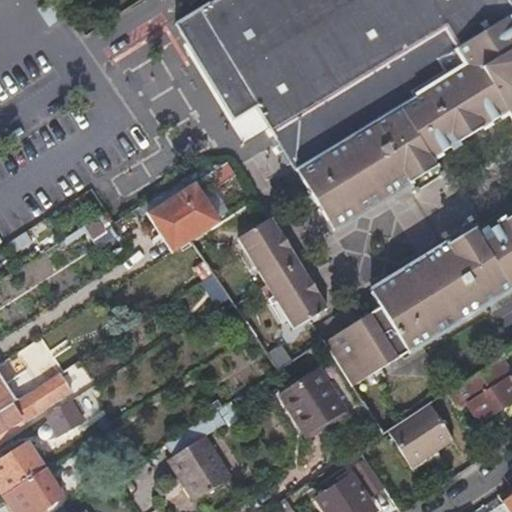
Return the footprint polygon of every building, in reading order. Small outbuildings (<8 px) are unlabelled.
[(438,61),(506,19),(511,14),(511,9),(506,0),(214,0),(172,26),(182,44),(171,51),(199,96),(209,111),(220,104),(231,122),(254,109),(257,114),(260,118),(251,124),(262,140),(265,144),(273,139),(293,170),(411,98),(408,93),(427,82),(444,72),(438,61)] [(511,30),(506,19),(438,61),(444,72),(427,82),(408,93),(411,98),(293,170),(291,171),(294,176),(330,232),(343,216),(354,209),(364,205),(378,202),(404,187),(433,170),(427,162),(429,160),(504,113),(511,107),(511,30)] [(133,33),(108,46),(117,62),(141,49),(133,33)] [(119,214),(179,177),(162,149),(102,186),(119,214)] [(232,177),(225,164),(206,176),(214,189),(232,177)] [(433,170),(404,187),(410,196),(439,178),(434,169),(433,170)] [(176,251),(188,243),(215,226),(190,187),(151,212),(176,251)] [(511,215),(476,238),(465,222),(437,239),(442,247),(377,290),(338,300),(336,334),(320,344),(349,390),(488,304),(511,288),(511,215)] [(102,216),(85,227),(100,250),(117,239),(102,216)] [(293,332),(323,312),(266,221),(261,224),(235,242),(293,332)] [(273,373),(288,364),(280,351),(265,361),(273,373)] [(80,367),(76,362),(70,366),(74,371),(80,367)] [(444,395),(456,413),(466,405),(478,423),(511,400),(511,384),(496,362),(480,372),(444,395)] [(342,411),(314,370),(276,394),(304,437),(342,411)] [(8,406),(0,411),(0,431),(17,420),(19,424),(68,392),(57,375),(8,406)] [(0,411),(8,406),(0,393),(0,411)] [(240,418),(229,402),(217,409),(228,426),(240,418)] [(80,424),(69,403),(57,410),(58,413),(45,421),(49,427),(46,430),(40,429),(38,430),(36,434),(37,438),(40,440),(43,441),(47,439),(48,435),(52,432),(56,438),(80,424)] [(452,439),(428,406),(382,435),(407,468),(430,450),(433,453),(452,439)] [(215,411),(163,444),(172,456),(166,460),(193,500),(228,477),(202,437),(223,423),(215,411)] [(0,459),(0,495),(1,497),(41,471),(24,445),(0,459)] [(368,498),(381,489),(356,452),(343,460),(368,498)] [(41,471),(1,497),(10,511),(36,511),(59,497),(41,471)] [(369,511),(347,477),(332,488),(329,482),(314,493),(317,497),(313,500),(320,511),(369,511)] [(511,511),(511,496),(500,504),(505,511),(511,511)] [(290,511),(282,500),(270,508),(273,511),(290,511)]
